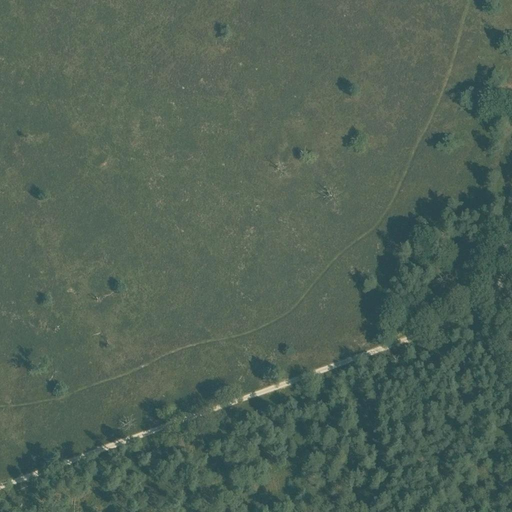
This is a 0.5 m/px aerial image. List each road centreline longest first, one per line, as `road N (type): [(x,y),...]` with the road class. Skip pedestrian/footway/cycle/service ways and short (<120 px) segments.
road 1 (unknown): [(0,404),(58,396),(282,315),(381,215),(404,178),(465,0)]
road 2 (track): [(487,307),(0,486)]
